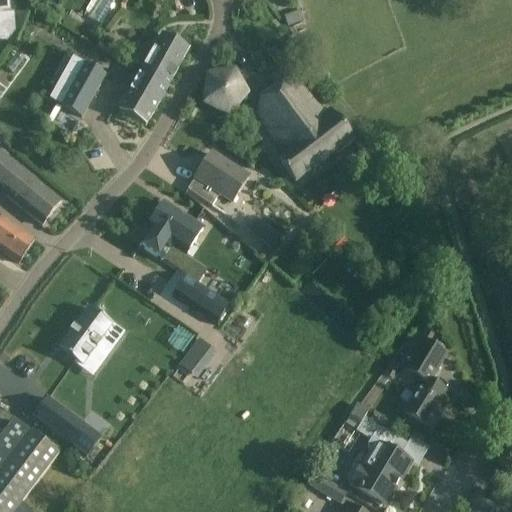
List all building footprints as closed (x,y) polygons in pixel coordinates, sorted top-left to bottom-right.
[(0,0),(0,43),(4,43),(15,31),(13,14),(14,14),(12,0),(0,0)] [(37,0),(52,11),(60,0),(37,0)] [(78,0),(75,7),(102,23),(114,0),(78,0)] [(141,75),(167,90),(189,51),(163,36),(141,75)] [(73,61),(50,100),(60,106),(59,106),(80,118),(104,76),(84,65),(83,67),(76,63),(73,61)] [(278,161),(295,183),(333,155),(335,157),(352,142),(326,107),(320,112),(284,67),(271,78),(285,96),(258,118),(286,155),(278,161)] [(218,69),(205,103),(245,120),(259,85),(218,69)] [(145,128),(167,90),(141,75),(119,113),(145,128)] [(18,208),(45,227),(61,204),(36,186),(37,184),(0,154),(0,189),(5,193),(3,196),(18,208)] [(187,190),(211,207),(219,195),(231,203),(247,180),(211,154),(187,190)] [(146,231),(148,232),(139,247),(161,262),(171,247),(185,257),(202,231),(188,221),(164,205),(146,231)] [(0,252),(17,265),(34,241),(2,219),(2,218),(0,216),(0,252)] [(258,219),(247,231),(269,251),(280,238),(258,219)] [(119,286),(72,256),(57,280),(103,310),(119,286)] [(172,296),(171,297),(207,321),(217,327),(217,326),(216,325),(228,307),(229,308),(230,307),(220,300),(190,281),(185,277),(184,278),(185,279),(173,297),(172,296)] [(89,309),(58,351),(75,364),(82,369),(96,350),(102,355),(119,331),(89,309)] [(159,351),(181,363),(196,334),(174,323),(159,351)] [(403,414),(426,428),(439,407),(443,409),(450,398),(430,386),(448,356),(417,338),(398,369),(418,381),(412,390),(416,393),(403,414)] [(198,340),(177,368),(196,381),(216,354),(198,340)] [(33,419),(86,458),(100,439),(47,400),(33,419)] [(364,420),(355,433),(369,441),(367,445),(369,452),(358,469),(353,470),(347,480),(349,487),(374,501),(376,498),(385,505),(410,465),(400,458),(407,446),(364,420)] [(28,511),(21,506),(59,457),(13,422),(0,439),(0,511),(28,511)] [(308,488),(340,507),(347,495),(316,476),(308,488)]
